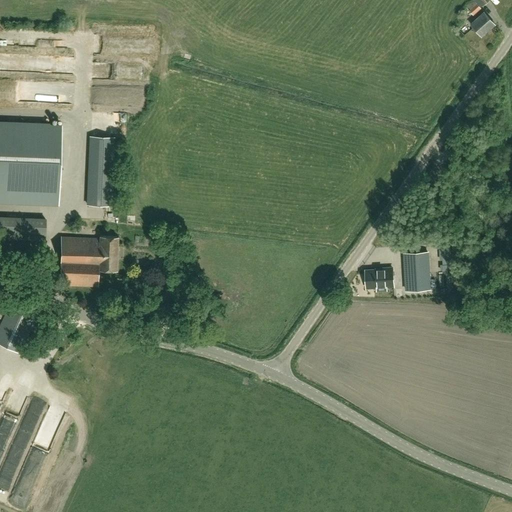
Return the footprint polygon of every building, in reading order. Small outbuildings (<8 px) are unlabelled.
[(481,8),(474,0),(471,0),(465,6),(473,15),(481,8)] [(470,22),(471,23),(470,24),(482,37),(495,25),(484,12),(476,19),(474,18),(470,22)] [(0,202),(58,204),(61,125),(0,122),(0,202)] [(111,206),(114,137),(91,136),(88,205),(111,206)] [(46,218),(0,216),(0,236),(45,239),(46,218)] [(98,270),(117,271),(118,237),(100,236),(99,238),(61,237),(61,285),(98,287),(98,270)] [(430,289),(428,251),(405,253),(407,290),(430,289)] [(367,288),(376,287),(377,287),(386,287),(387,287),(394,286),(393,268),(380,269),(375,269),(375,270),(366,271),(367,288)] [(36,313),(21,306),(22,304),(18,302),(16,304),(12,302),(0,327),(0,344),(18,352),(36,313)] [(12,504),(26,507),(30,489),(27,489),(16,487),(12,504)]
